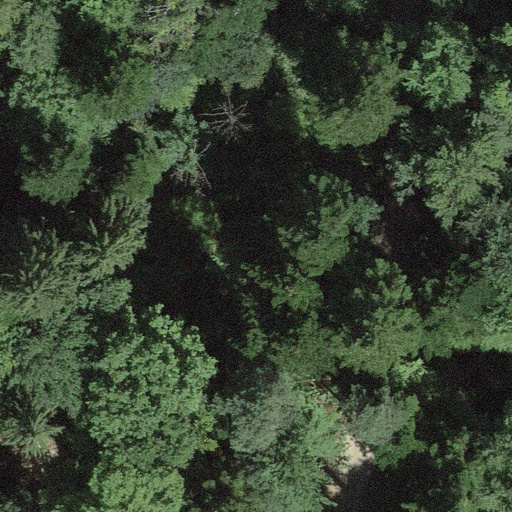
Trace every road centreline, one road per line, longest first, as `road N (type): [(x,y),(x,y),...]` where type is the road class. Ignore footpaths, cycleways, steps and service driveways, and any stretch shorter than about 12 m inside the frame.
road 1 (track): [(328,511),(403,255),(403,0)]
road 2 (track): [(0,425),(73,490),(124,511)]
